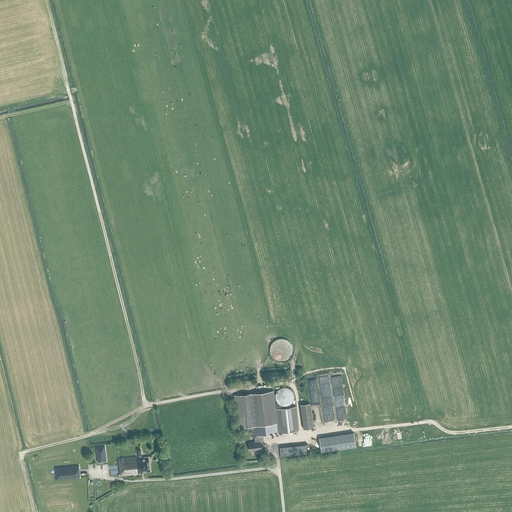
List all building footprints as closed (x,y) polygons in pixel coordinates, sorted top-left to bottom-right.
[(292,340),(274,340),(274,360),(292,360),(292,340)] [(287,388),(285,387),(282,388),(280,389),(278,391),(276,393),(275,395),(275,398),(276,401),(278,403),(280,405),(282,406),(285,406),(287,406),(290,405),(292,403),(293,401),(294,398),(294,395),(293,393),(292,391),(290,389),(287,388)] [(248,394),(252,427),(254,442),(248,443),(249,451),(260,450),(259,442),(263,442),(262,435),(277,434),(272,391),(248,394)] [(240,428),(252,427),(248,394),(236,395),(240,428)] [(312,428),(309,404),(299,405),(303,430),(312,428)] [(296,431),(294,407),(276,409),(278,433),(296,431)] [(306,453),(305,445),(280,447),(280,455),(306,453)] [(97,462),(107,461),(105,446),(95,447),(97,462)] [(142,456),(141,450),(136,451),(136,457),(138,456),(139,458),(118,461),(120,476),(150,472),(148,457),(142,458),(141,456),(142,456)] [(80,477),(79,465),(55,468),(56,479),(80,477)]
